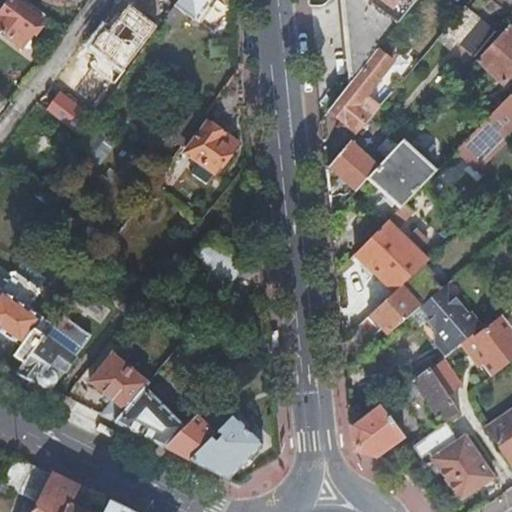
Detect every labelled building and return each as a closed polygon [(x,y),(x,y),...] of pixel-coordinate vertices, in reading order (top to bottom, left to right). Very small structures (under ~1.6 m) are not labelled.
[(22,0),(11,0),(1,14),(0,13),(0,33),(19,48),(27,38),(28,39),(45,18),(22,0)] [(167,0),(149,0),(134,26),(151,35),(171,2),(167,0)] [(180,0),(164,23),(172,28),(183,14),(200,26),(218,0),(180,0)] [(337,0),(347,88),(376,52),(416,0),(337,0)] [(495,33),(463,8),(436,40),(451,51),(457,44),(475,57),(495,33)] [(131,62),(146,32),(115,17),(100,47),(131,62)] [(511,74),(511,33),(506,28),(477,61),(503,84),(511,74)] [(392,65),(376,52),(347,88),(328,112),(342,124),(338,128),(353,139),(379,109),(364,98),(392,65)] [(511,99),(509,97),(488,119),(461,147),(480,166),(505,141),(511,133),(511,99)] [(173,143),(181,149),(205,117),(197,112),(173,143)] [(93,119),(85,130),(100,141),(108,130),(93,119)] [(238,147),(208,125),(185,155),(215,176),(238,147)] [(377,153),(384,160),(397,146),(389,140),(377,153)] [(384,160),(378,167),(365,180),(383,196),(368,212),(384,227),(436,173),(401,141),(397,146),(384,160)] [(351,142),(328,169),(354,193),(365,180),(378,167),(351,142)] [(436,173),(384,227),(366,245),(355,256),(394,294),(420,269),(427,262),(418,253),(427,245),(414,232),(406,241),(394,229),(412,212),(424,223),(475,172),(455,153),(436,173)] [(511,210),(500,194),(493,202),(511,228),(511,210)] [(222,296),(246,266),(212,237),(188,265),(222,296)] [(264,296),(259,251),(246,266),(222,296),(220,298),(241,316),(259,295),(264,296)] [(420,269),(394,294),(353,331),(362,341),(376,329),(372,324),(376,321),(388,335),(409,318),(419,309),(423,305),(419,300),(415,304),(406,293),(413,286),(415,288),(427,277),(420,269)] [(0,334),(19,349),(13,357),(22,364),(43,337),(44,338),(51,327),(27,309),(39,293),(12,274),(5,282),(0,278),(0,334)] [(134,313),(147,297),(136,289),(119,311),(130,319),(134,313)] [(157,299),(150,293),(147,297),(134,313),(140,318),(148,309),(157,299)] [(437,294),(423,305),(419,309),(429,321),(426,324),(440,339),(433,346),(443,358),(459,345),(463,342),(483,327),(470,311),(468,313),(455,298),(447,305),(437,294)] [(429,321),(419,309),(409,318),(420,330),(426,324),(429,321)] [(483,327),(463,342),(482,366),(491,378),(511,362),(511,334),(499,316),(483,327)] [(22,364),(15,375),(36,386),(38,381),(38,382),(39,384),(40,385),(41,386),(42,387),(43,388),(44,389),(46,389),(47,389),(49,389),(50,388),(51,388),(52,387),(54,386),(54,385),(55,383),(55,382),(55,380),(55,379),(54,377),(59,371),(63,375),(72,361),(79,352),(79,353),(89,339),(59,317),(51,327),(44,338),(43,337),(22,364)] [(482,366),(463,342),(459,345),(477,369),(482,366)] [(112,404),(101,418),(114,425),(144,389),(148,385),(113,356),(89,383),(112,404)] [(459,389),(440,360),(428,370),(447,397),(459,389)] [(447,397),(428,370),(414,381),(422,392),(442,424),(443,423),(457,413),(447,397)] [(144,389),(114,425),(164,449),(185,428),(144,389)] [(233,402),(222,390),(213,398),(213,400),(224,411),(233,402)] [(389,400),(352,427),(354,451),(358,452),(361,453),(367,454),(372,456),(376,458),(404,438),(385,412),(393,406),(389,400)] [(511,412),(485,430),(511,466),(511,465),(511,412)] [(185,428),(164,449),(190,462),(218,434),(212,428),(208,431),(195,418),(185,428)] [(190,462),(227,481),(263,447),(234,418),(233,420),(218,434),(190,462)] [(458,442),(443,423),(442,424),(425,437),(410,447),(420,461),(427,455),(461,500),(494,478),(468,442),(460,441),(458,442)] [(50,476),(15,458),(1,487),(36,504),(50,476)] [(50,476),(36,504),(31,511),(122,511),(111,506),(107,511),(77,511),(68,507),(78,490),(50,476)]
